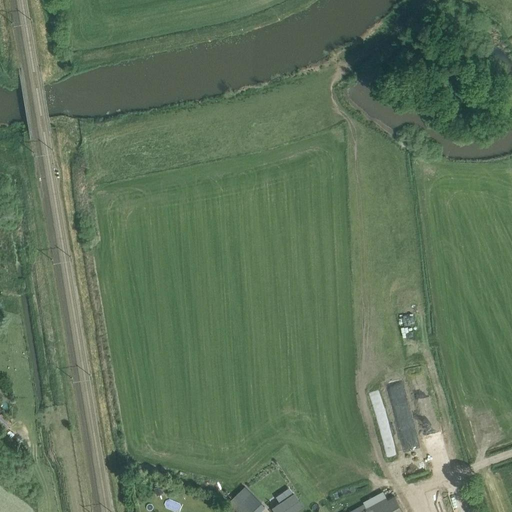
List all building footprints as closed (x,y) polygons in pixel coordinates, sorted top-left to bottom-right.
[(0,426),(4,430),(11,422),(0,412),(0,426)] [(127,440),(138,440),(138,422),(127,422),(127,440)] [(160,485),(154,487),(157,495),(163,493),(160,485)] [(227,503),(236,511),(259,511),(265,507),(244,486),(227,503)] [(294,494),(272,508),(274,511),(299,511),(304,509),(294,494)] [(388,499),(387,497),(359,511),(402,511),(403,511),(395,496),(388,499)]
